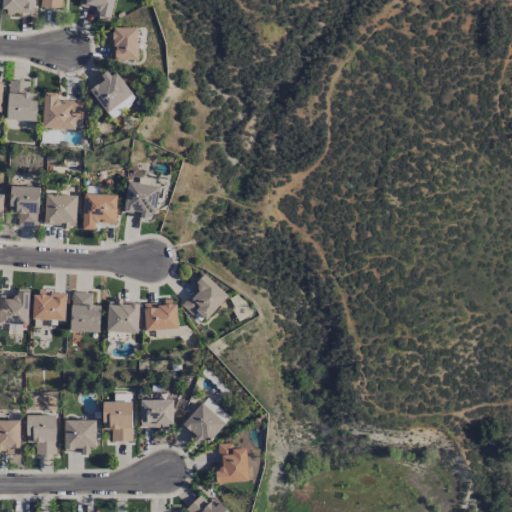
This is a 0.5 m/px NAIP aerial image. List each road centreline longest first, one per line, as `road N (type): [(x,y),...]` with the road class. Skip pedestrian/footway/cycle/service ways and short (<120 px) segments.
road 1 (residential): [(164,471),(123,484),(0,486)]
road 2 (residential): [(146,264),(0,256)]
